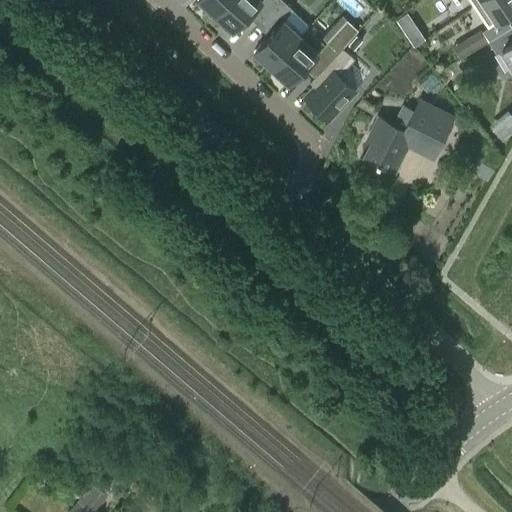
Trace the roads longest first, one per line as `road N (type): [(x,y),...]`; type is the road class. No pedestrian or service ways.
road 1 (residential): [(290,209),(68,0)]
road 2 (residential): [(499,407),(290,209)]
road 3 (residential): [(156,0),(307,137),(313,161),(290,209)]
